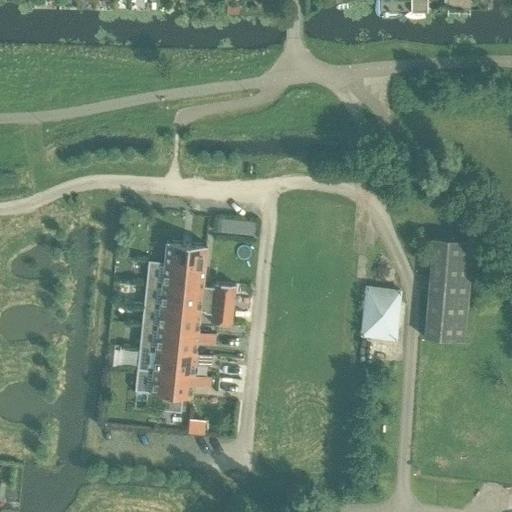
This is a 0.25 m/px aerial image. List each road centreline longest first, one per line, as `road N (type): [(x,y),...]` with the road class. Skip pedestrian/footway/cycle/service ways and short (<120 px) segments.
road 1 (residential): [(269,187),(246,458),(97,448)]
road 2 (residential): [(0,210),(95,183),(269,187)]
road 3 (residential): [(353,190),(361,135),(352,104),(336,82),(297,74),(294,0)]
road 4 (track): [(375,211),(381,118),(366,97),(336,82)]
